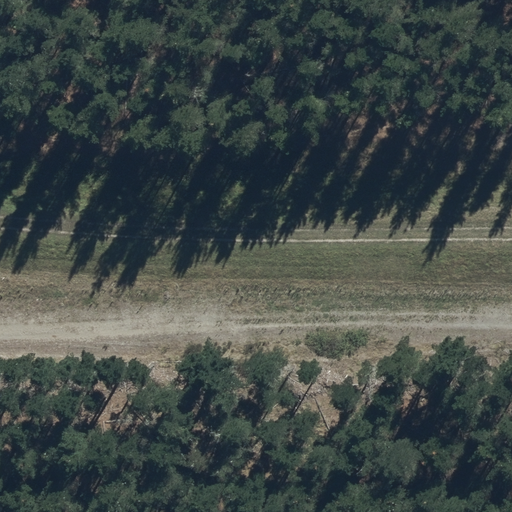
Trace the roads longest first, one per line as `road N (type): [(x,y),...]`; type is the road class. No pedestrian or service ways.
road 1 (track): [(511,309),(0,299)]
road 2 (track): [(0,212),(511,210)]
